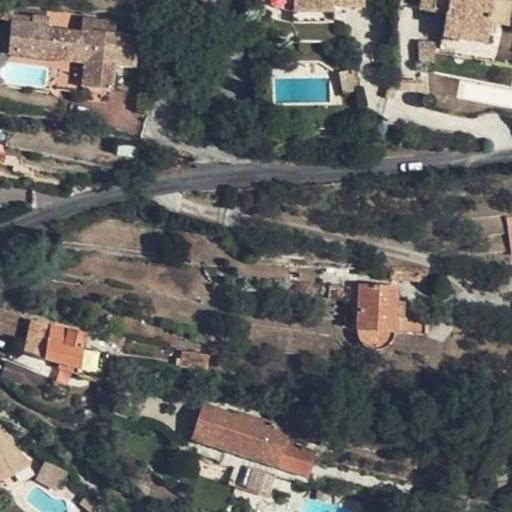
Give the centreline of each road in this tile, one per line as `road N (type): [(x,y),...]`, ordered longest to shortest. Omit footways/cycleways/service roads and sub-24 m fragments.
road 1 (residential): [(247,174),(158,126),(164,110),(218,93),(233,78),(235,29),(213,0)]
road 2 (residential): [(511,155),(247,174)]
road 3 (residential): [(247,174),(109,192),(0,233)]
